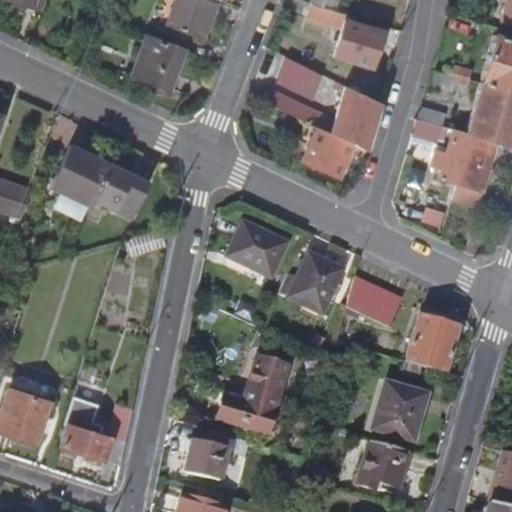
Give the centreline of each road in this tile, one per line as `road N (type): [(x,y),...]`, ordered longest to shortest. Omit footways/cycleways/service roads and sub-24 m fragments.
road 1 (residential): [(205,157),(131,509)]
road 2 (residential): [(366,231),(431,0)]
road 3 (residential): [(205,157),(0,58)]
road 4 (residential): [(502,299),(442,511)]
road 5 (residential): [(366,231),(205,157)]
road 6 (residential): [(205,157),(263,0)]
road 7 (residential): [(502,299),(366,231)]
road 8 (residential): [(131,509),(0,467)]
